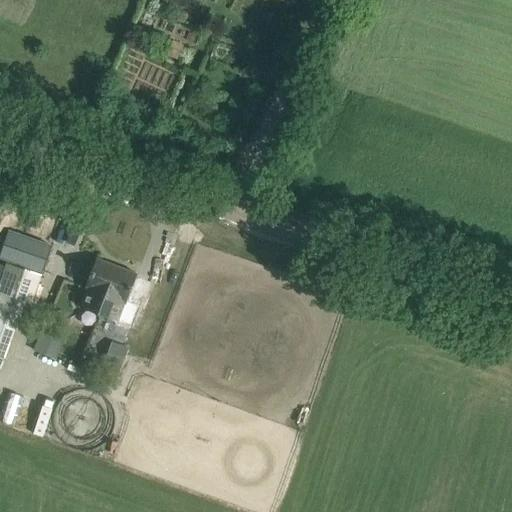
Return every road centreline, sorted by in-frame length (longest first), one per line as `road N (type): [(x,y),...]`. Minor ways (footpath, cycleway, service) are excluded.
road 1 (unclassified): [(511,314),(225,212)]
road 2 (unclassified): [(225,212),(0,143)]
road 3 (unclassified): [(225,212),(319,0)]
